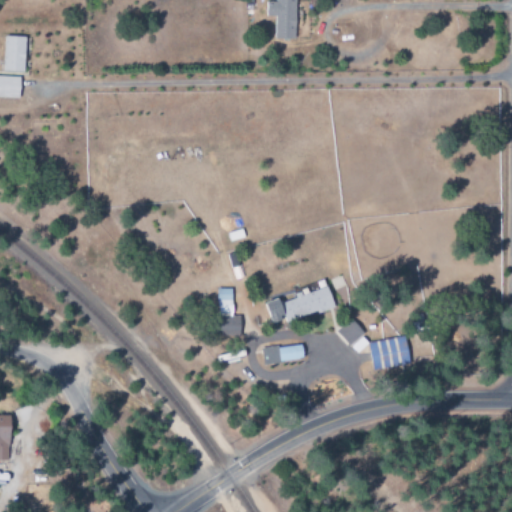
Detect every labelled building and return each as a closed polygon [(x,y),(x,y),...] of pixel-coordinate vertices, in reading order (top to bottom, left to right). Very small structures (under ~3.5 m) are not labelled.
[(274,39),(294,39),(294,0),(274,0),(275,2),(266,2),(265,17),(274,17),(274,39)] [(25,37),(3,36),(2,72),(23,72),(25,37)] [(0,97),(18,98),(19,77),(0,76),(0,97)] [(332,306),(326,287),(277,302),(276,299),(263,303),(271,325),(332,306)] [(231,289),(216,289),(216,316),(231,316),(231,289)] [(217,335),(240,334),(239,316),(215,318),(217,335)] [(372,370),(408,365),(404,337),(367,343),(372,370)] [(302,361),(301,345),(260,349),(262,364),(302,361)] [(8,417),(0,416),(0,460),(7,461),(8,417)]
